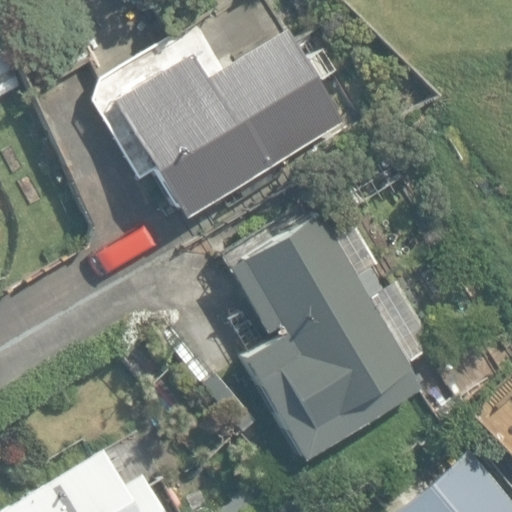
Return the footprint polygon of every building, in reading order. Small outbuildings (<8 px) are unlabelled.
[(108,101),(176,216),(340,120),(285,27),(204,75),(191,52),(108,101)] [(0,95),(18,87),(0,45),(0,95)] [(234,357),(296,456),(416,382),(366,301),(389,286),(373,261),(356,272),(314,204),(294,216),(284,201),(215,244),(271,334),(234,357)] [(0,497),(0,511),(164,511),(117,430),(0,497)] [(386,511),(511,511),(511,504),(465,447),(386,511)] [(259,511),(241,490),(214,511),(259,511)]
